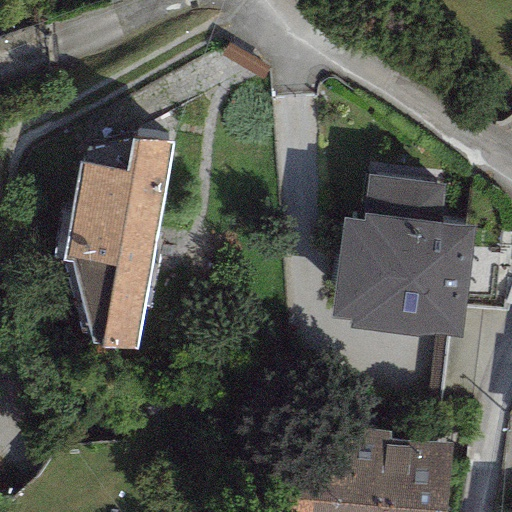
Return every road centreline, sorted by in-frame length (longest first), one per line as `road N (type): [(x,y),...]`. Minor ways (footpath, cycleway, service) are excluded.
road 1 (unclassified): [(511,154),(262,0),(121,0),(0,33)]
road 2 (unclassified): [(467,511),(482,412),(511,303)]
